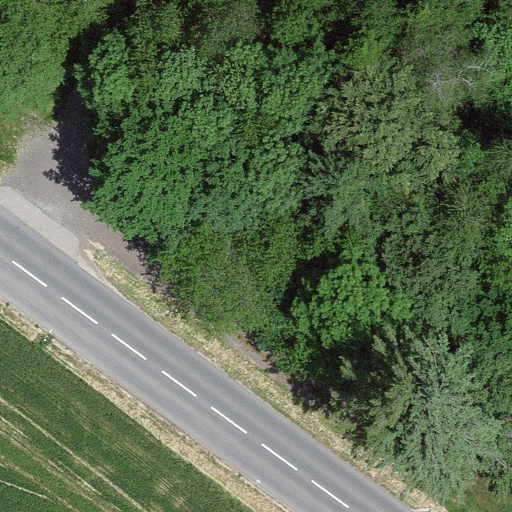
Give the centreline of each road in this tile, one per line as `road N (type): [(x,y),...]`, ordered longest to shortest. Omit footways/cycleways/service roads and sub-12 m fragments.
road 1 (secondary): [(0,256),(346,511)]
road 2 (track): [(116,0),(101,64),(9,263)]
